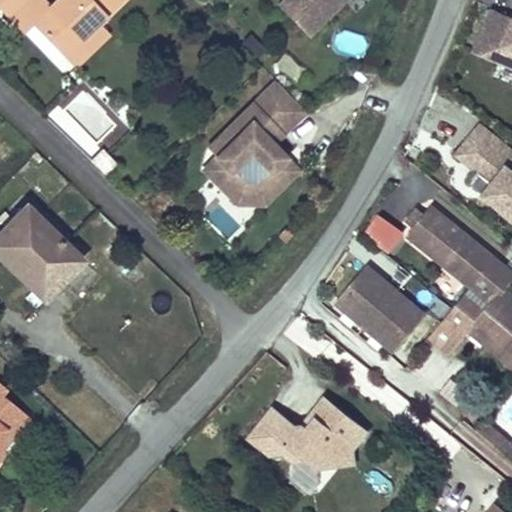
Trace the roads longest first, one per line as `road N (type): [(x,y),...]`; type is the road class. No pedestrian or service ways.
road 1 (residential): [(92,511),(337,232),(395,130),(445,0)]
road 2 (unknown): [(511,467),(295,287)]
